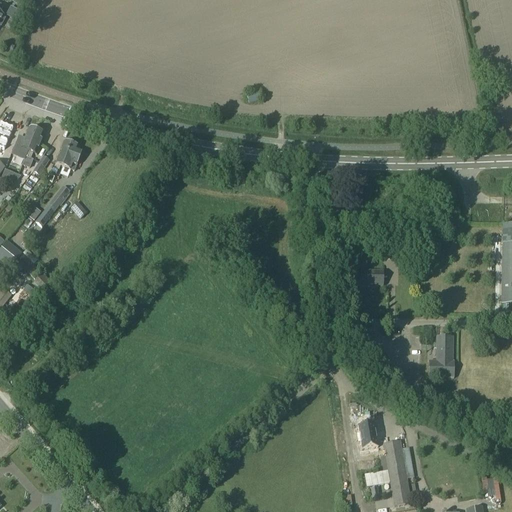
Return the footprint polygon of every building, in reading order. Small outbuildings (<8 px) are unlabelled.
[(25,17),(23,16),(22,15),(10,9),(6,17),(21,25),(22,22),(25,17)] [(248,105),(262,100),(259,91),(245,96),(248,105)] [(14,130),(0,124),(0,158),(2,159),(14,130)] [(16,148),(12,157),(24,162),(25,159),(25,160),(28,153),(36,133),(28,130),(24,140),(20,149),(16,148)] [(24,162),(22,167),(28,170),(31,162),(29,161),(32,155),(35,156),(44,136),(36,133),(28,153),(25,160),(25,159),(24,162)] [(59,168),(62,168),(62,169),(70,146),(69,144),(66,143),(64,144),(63,143),(53,170),(58,172),(59,168)] [(62,168),(59,176),(67,179),(70,171),(73,173),(75,168),(81,152),(77,151),(78,149),(70,146),(62,169),(62,168)] [(38,178),(48,162),(42,158),(32,173),(38,178)] [(41,230),(55,212),(69,194),(61,188),(34,225),(41,230)] [(69,210),(76,218),(83,211),(76,203),(69,210)] [(511,226),(502,226),(501,305),(511,305),(511,226)] [(21,241),(15,248),(19,252),(25,245),(21,241)] [(4,246),(0,250),(0,262),(9,270),(22,256),(6,243),(4,246)] [(38,271),(32,265),(22,256),(9,270),(7,271),(15,279),(23,271),(32,280),(33,281),(41,274),(38,271)] [(382,288),(382,273),(359,272),(359,287),(382,288)] [(44,295),(53,287),(41,275),(33,284),(44,295)] [(2,290),(7,284),(4,281),(0,286),(0,310),(11,297),(2,290)] [(452,363),(452,339),(435,338),(435,363),(428,363),(428,379),(453,380),(453,363),(452,363)] [(21,350),(17,360),(25,363),(29,353),(21,350)] [(371,427),(356,430),(357,437),(355,438),(357,447),(359,447),(360,453),(376,451),(371,427)] [(412,480),(410,469),(407,450),(401,451),(400,443),(382,446),(386,473),(389,485),(393,509),(404,507),(404,502),(410,501),(406,481),(412,480)] [(386,473),(363,477),(365,490),(389,485),(386,473)] [(449,494),(449,480),(440,480),(440,494),(449,494)] [(450,492),(450,504),(465,503),(464,491),(450,492)]
